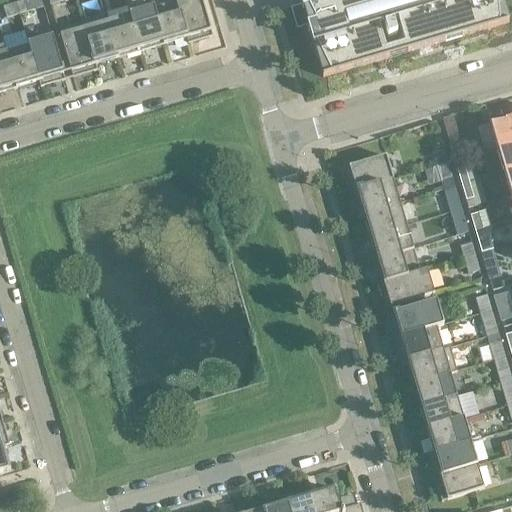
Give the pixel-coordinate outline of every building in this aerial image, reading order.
[(200,0),(186,0),(176,3),(188,46),(212,39),(200,0)] [(321,0),(290,9),(296,31),(306,28),(311,45),(312,45),(322,79),(387,60),(377,26),(383,25),(388,42),(397,39),(392,22),(397,21),(407,54),(508,25),(501,0),(321,0)] [(32,13),(29,1),(16,5),(19,16),(32,13)] [(163,47),(186,40),(188,46),(176,3),(153,10),(163,47)] [(6,20),(19,16),(16,5),(3,9),(6,20)] [(153,10),(130,17),(140,54),(163,47),(153,10)] [(117,60),(140,54),(130,17),(108,23),(106,16),(104,17),(117,60)] [(81,23),(96,73),(97,73),(96,67),(117,60),(104,17),(81,23)] [(81,24),(83,30),(60,37),(72,80),(96,73),(81,23),(81,24)] [(65,82),(52,39),(28,47),(41,89),(65,82)] [(0,94),(16,90),(3,46),(0,47),(0,94)] [(4,46),(3,46),(16,90),(38,84),(40,90),(41,89),(28,47),(6,53),(4,46)] [(441,121),(442,122),(445,132),(455,129),(452,118),(441,121)] [(490,128),(497,152),(511,147),(511,119),(505,122),(506,123),(490,128)] [(462,162),(457,146),(450,148),(454,164),(462,162)] [(511,147),(497,152),(503,175),(511,171),(511,147)] [(447,165),(444,153),(432,156),(436,169),(447,165)] [(343,171),(349,194),(392,182),(385,158),(343,171)] [(447,165),(436,169),(441,184),(452,181),(447,165)] [(461,187),(469,184),(464,169),(456,171),(461,187)] [(511,171),(503,175),(510,197),(511,196),(511,171)] [(362,216),(399,205),(392,182),(349,194),(350,196),(356,194),(362,216)] [(461,187),(466,202),(473,200),(469,184),(461,187)] [(445,200),(450,215),(461,211),(457,197),(445,200)] [(362,216),(369,239),(406,228),(399,205),(362,216)] [(454,230),(466,227),(461,211),(450,215),(454,230)] [(482,230),(478,215),(470,217),(474,233),(482,230)] [(413,251),(406,228),(369,239),(376,262),(413,251)] [(487,246),(482,230),(474,233),(479,248),(487,246)] [(460,248),(463,261),(475,257),(471,245),(460,248)] [(377,286),(427,272),(426,271),(420,273),(413,251),(376,262),(382,284),(377,286)] [(475,257),(463,261),(468,276),(479,273),(475,257)] [(434,296),(427,272),(377,286),(384,311),(434,296)] [(494,298),(500,321),(511,317),(511,311),(507,294),(494,298)] [(475,301),(480,316),(491,313),(487,298),(475,301)] [(386,318),(393,342),(443,327),(436,303),(386,318)] [(495,326),(491,313),(480,316),(484,330),(486,340),(498,336),(495,326)] [(436,330),(443,328),(443,327),(393,342),(400,365),(443,352),(436,330)] [(489,347),(493,362),(504,359),(500,344),(489,347)] [(406,364),(412,386),(456,373),(449,350),(443,352),(400,365),(400,366),(406,364)] [(504,359),(493,362),(500,385),(511,382),(504,359)] [(412,386),(419,409),(456,398),(450,376),(457,374),(456,373),(412,386)] [(500,385),(507,408),(511,406),(511,384),(511,382),(500,385)] [(419,409),(426,432),(463,421),(456,398),(419,409)] [(427,456),(427,457),(470,444),(463,421),(426,432),(433,454),(427,456)] [(0,423),(0,448),(9,446),(2,423),(0,423)] [(427,457),(434,480),(476,467),(470,444),(427,457)] [(0,448),(0,474),(10,471),(3,448),(9,447),(9,446),(0,448)] [(476,467),(434,480),(441,504),(483,491),(476,467)] [(361,511),(360,506),(340,511),(334,490),(309,497),(313,511),(361,511)] [(286,498),(285,498),(288,511),(313,511),(309,497),(287,504),(286,498)] [(288,511),(285,498),(262,505),(263,511),(288,511)]
